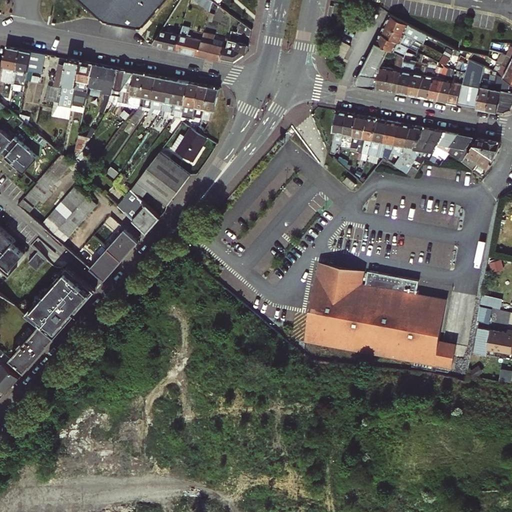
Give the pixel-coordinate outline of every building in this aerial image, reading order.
[(143,28),(166,0),(81,0),(107,23),(143,28)] [(217,0),(198,0),(212,9),(217,0)] [(390,14),(386,22),(415,38),(420,29),(390,14)] [(237,39),(251,42),(255,25),(242,21),(237,39)] [(415,38),(386,22),(381,31),(410,46),(418,50),(423,41),(415,38)] [(176,49),(198,54),(201,40),(189,37),(190,27),(181,25),(179,35),(176,49)] [(176,49),(179,35),(160,30),(151,43),(176,49)] [(407,52),(410,46),(381,31),(377,40),(389,47),(398,51),(404,54),(405,52),(407,52)] [(203,33),(201,40),(198,54),(221,60),(222,58),(225,46),(229,47),(230,39),(203,33)] [(222,58),(235,60),(248,52),(249,44),(244,43),(230,39),(229,47),(225,46),(222,58)] [(360,84),(377,87),(382,65),(389,47),(377,40),(357,78),(360,84)] [(8,46),(5,60),(1,82),(15,84),(16,81),(21,49),(8,46)] [(21,82),(27,83),(33,51),(21,49),(16,81),(21,82)] [(27,83),(41,86),(47,54),(33,51),(27,83)] [(394,68),(382,65),(377,87),(397,91),(403,62),(404,54),(398,51),(394,68)] [(511,58),(506,55),(502,53),(498,63),(502,65),(511,69),(511,58)] [(68,65),(60,101),(57,116),(69,119),(72,107),(72,104),(82,61),(69,58),(68,65)] [(466,62),(465,71),(458,104),(477,107),(483,79),(485,68),(467,59),(466,62)] [(465,71),(466,62),(456,60),(454,69),(465,71)] [(95,63),(82,61),(72,104),(85,106),(89,88),(95,63)] [(403,62),(397,91),(408,93),(414,64),(409,63),(403,62)] [(95,63),(89,88),(114,93),(119,68),(95,63)] [(47,98),(60,101),(68,65),(60,64),(56,86),(50,85),(47,98)] [(427,67),(414,64),(408,93),(419,96),(424,77),(427,67)] [(438,99),(444,67),(436,64),(435,68),(429,98),(438,99)] [(448,101),(453,79),(454,69),(445,65),(444,67),(438,99),(448,101)] [(504,77),(511,80),(511,69),(502,65),(497,74),(504,77)] [(429,98),(435,68),(427,67),(424,77),(419,96),(429,98)] [(136,71),(119,68),(114,93),(113,95),(111,95),(110,101),(105,113),(108,114),(115,104),(117,101),(119,101),(120,95),(123,95),(124,90),(136,71)] [(458,104),(465,71),(454,69),(453,79),(448,101),(458,104)] [(119,101),(140,106),(147,73),(136,71),(124,90),(123,95),(120,95),(119,101)] [(487,109),(494,72),(492,71),(490,81),(483,79),(477,107),(487,109)] [(497,111),(504,77),(497,74),(494,72),(487,109),(497,111)] [(147,73),(140,106),(139,109),(143,110),(144,106),(152,108),(152,107),(158,75),(147,73)] [(168,77),(158,75),(152,107),(152,108),(156,109),(158,99),(164,100),(168,77)] [(173,112),(174,109),(179,79),(168,77),(164,100),(163,110),(173,112)] [(511,84),(511,80),(504,77),(497,111),(504,113),(511,109),(511,107),(511,91),(511,92),(511,84)] [(178,109),(184,111),(190,81),(179,79),(174,109),(178,109)] [(194,119),(194,118),(201,83),(190,81),(184,111),(183,117),(187,118),(194,119)] [(201,83),(194,118),(202,120),(203,117),(205,108),(206,108),(211,85),(201,83)] [(205,108),(203,117),(212,119),(214,109),(216,109),(219,97),(221,87),(211,85),(206,108),(205,108)] [(158,99),(156,109),(163,110),(164,100),(158,99)] [(144,106),(143,110),(139,109),(134,115),(138,118),(144,110),(148,113),(152,108),(144,106)] [(343,138),(348,113),(339,112),(337,118),(335,132),(334,138),(333,140),(336,140),(337,137),(341,138),(341,141),(343,142),(344,142),(344,139),(343,138)] [(352,146),(358,115),(348,113),(343,138),(344,139),(344,142),(343,142),(342,146),(347,147),(346,148),(351,149),(352,146)] [(369,117),(358,115),(352,146),(359,148),(365,149),(366,145),(367,143),(364,142),(369,117)] [(367,143),(366,145),(365,149),(364,153),(371,154),(373,146),(380,119),(369,117),(364,142),(367,143)] [(380,119),(373,146),(371,154),(382,157),(383,152),(380,152),(382,147),(387,148),(388,143),(386,143),(391,121),(380,119)] [(383,152),(382,157),(386,158),(390,161),(394,151),(402,124),(391,121),(386,143),(388,143),(387,148),(382,147),(380,152),(383,152)] [(413,126),(402,124),(394,151),(390,161),(396,165),(404,156),(407,145),(413,126)] [(196,130),(191,126),(184,137),(172,153),(188,165),(208,137),(203,134),(196,130)] [(415,157),(425,128),(413,126),(407,145),(404,156),(396,165),(402,169),(409,163),(414,158),(415,157)] [(435,130),(425,128),(415,157),(420,158),(421,156),(435,130)] [(6,156),(25,173),(39,157),(16,137),(13,140),(1,129),(0,130),(0,154),(0,155),(4,150),(8,154),(6,156)] [(421,156),(420,158),(424,160),(431,160),(447,132),(435,130),(421,156)] [(445,160),(449,154),(460,135),(447,132),(431,160),(435,163),(440,156),(445,160)] [(167,150),(172,153),(184,137),(179,133),(167,150)] [(71,164),(73,166),(92,137),(78,134),(71,164)] [(460,161),(468,147),(474,137),(460,135),(449,154),(460,161)] [(502,143),(478,138),(471,149),(462,163),(482,178),(500,149),(502,143)] [(468,147),(460,161),(461,162),(470,148),(468,147)] [(471,149),(470,148),(461,162),(462,163),(471,149)] [(341,152),(331,150),(331,154),(333,156),(339,162),(340,157),(341,152)] [(191,174),(162,151),(132,191),(127,198),(134,203),(139,198),(141,199),(149,189),(168,204),(191,174)] [(61,155),(56,162),(66,171),(71,164),(61,155)] [(349,163),(340,157),(339,162),(348,169),(348,165),(349,163)] [(56,162),(51,167),(61,176),(66,171),(56,162)] [(81,162),(76,168),(87,178),(92,172),(81,162)] [(402,169),(408,173),(414,166),(409,163),(402,169)] [(357,168),(348,165),(348,169),(355,176),(357,168)] [(414,166),(408,173),(414,178),(419,169),(414,166)] [(61,176),(51,167),(46,172),(57,181),(61,176)] [(57,181),(46,172),(42,178),(52,186),(57,181)] [(120,192),(125,185),(128,182),(121,176),(114,187),(120,192)] [(357,184),(348,177),(344,181),(353,189),(357,184)] [(52,186),(42,178),(38,182),(37,183),(47,192),(52,186)] [(47,192),(37,183),(32,188),(42,197),(47,192)] [(132,191),(125,185),(120,192),(126,197),(127,198),(132,191)] [(76,186),(71,192),(83,202),(88,197),(76,186)] [(42,197),(32,188),(31,190),(27,194),(37,203),(42,197)] [(71,192),(66,198),(78,208),(83,202),(71,192)] [(37,203),(27,194),(22,200),(32,209),(37,203)] [(88,197),(83,202),(92,210),(97,205),(88,197)] [(126,197),(118,206),(148,232),(161,217),(141,199),(139,198),(134,203),(127,198),(126,197)] [(78,208),(66,198),(61,203),(73,213),(78,208)] [(32,209),(22,200),(18,205),(28,213),(32,209)] [(87,216),(92,210),(83,202),(78,208),(87,216)] [(61,203),(56,209),(68,219),(73,213),(61,203)] [(87,216),(78,208),(73,213),(83,221),(87,216)] [(68,219),(56,209),(51,214),(63,225),(68,219)] [(73,213),(68,219),(78,227),(83,221),(73,213)] [(51,214),(46,220),(58,230),(63,225),(51,214)] [(78,227),(68,219),(63,225),(72,233),(78,227)] [(54,235),(58,230),(46,220),(42,225),(54,235)] [(63,225),(58,230),(68,238),(72,233),(63,225)] [(0,269),(4,273),(23,253),(11,242),(14,239),(0,226),(0,269)] [(125,229),(91,267),(105,280),(139,242),(125,229)] [(58,230),(54,235),(63,244),(68,238),(58,230)] [(27,264),(36,272),(46,261),(36,253),(27,264)] [(56,336),(95,291),(68,267),(27,313),(41,324),(56,336)] [(316,289),(306,339),(452,367),(455,349),(438,346),(447,300),(332,278),(333,272),(319,269),(316,289)] [(56,336),(41,324),(12,357),(26,369),(56,336)] [(511,351),(511,329),(509,329),(509,332),(492,329),(489,348),(511,351)] [(0,387),(6,393),(20,376),(4,362),(0,365),(0,387)]
